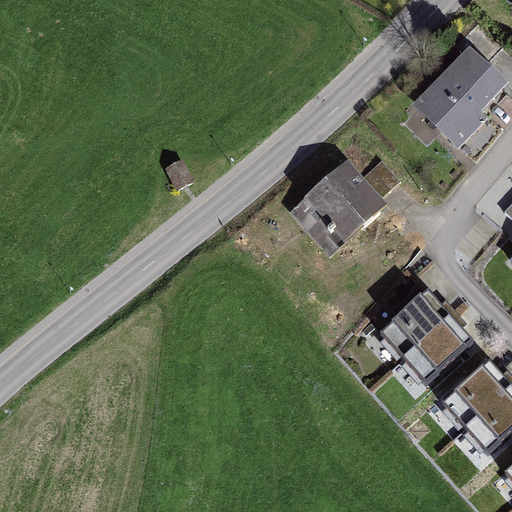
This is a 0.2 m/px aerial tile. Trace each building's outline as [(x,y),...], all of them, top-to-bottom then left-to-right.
[(511,92),(478,59),(422,118),(456,151),(511,92)] [(187,162),(168,170),(180,193),(198,185),(187,162)] [(392,208),(351,165),(298,215),(338,258),(392,208)] [(428,297),(380,338),(425,389),(472,348),(428,297)] [(511,395),(491,371),(443,412),(488,463),(511,442),(511,395)]
